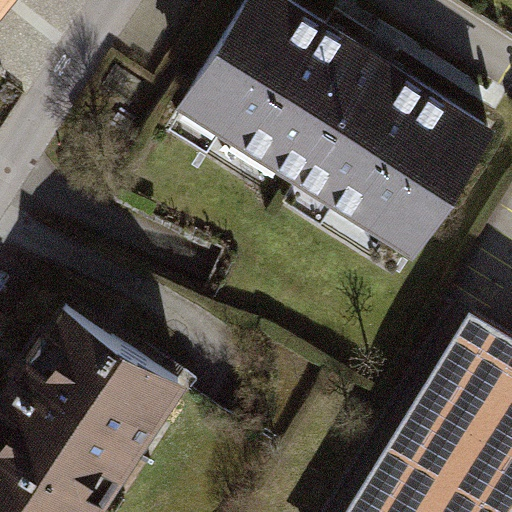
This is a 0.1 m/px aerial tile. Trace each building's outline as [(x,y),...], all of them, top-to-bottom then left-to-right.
[(0,0),(0,11),(8,0),(0,0)] [(492,119),(304,0),(229,0),(170,92),(411,245),(492,119)] [(511,511),(511,325),(466,299),(336,511),(511,511)] [(41,313),(0,378),(0,424),(114,496),(176,397),(41,313)] [(0,511),(103,511),(114,496),(0,424),(0,511)]
